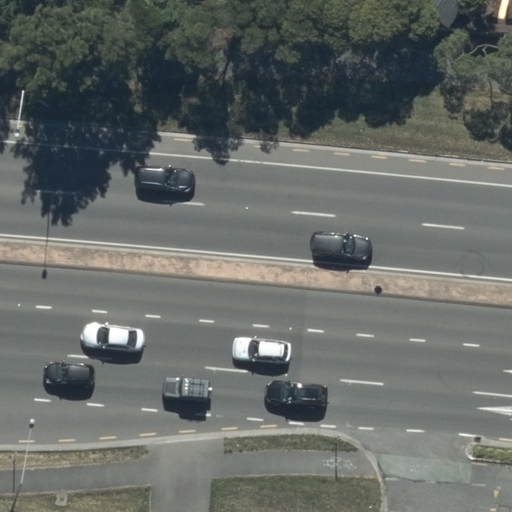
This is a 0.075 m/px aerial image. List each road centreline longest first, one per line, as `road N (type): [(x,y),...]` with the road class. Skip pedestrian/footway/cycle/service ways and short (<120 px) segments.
road 1 (trunk): [(0,188),(511,234)]
road 2 (trunk): [(285,372),(0,352)]
road 3 (residential): [(511,504),(485,502),(285,372)]
road 4 (trunk): [(511,395),(285,372)]
